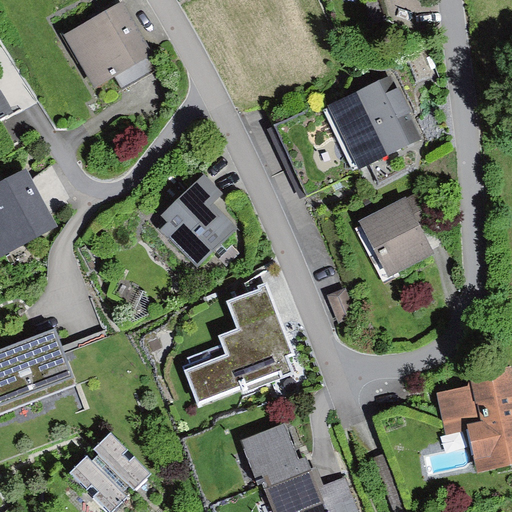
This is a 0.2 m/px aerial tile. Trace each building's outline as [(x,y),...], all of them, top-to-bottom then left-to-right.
[(379,0),(371,0),(366,2),(369,16),(383,13),(379,0)] [(121,9),(66,38),(93,89),(148,60),(121,9)] [(393,79),(331,108),(360,170),(422,140),(393,79)] [(0,120),(13,113),(3,96),(0,91),(0,120)] [(26,171),(0,185),(0,258),(57,228),(26,171)] [(223,195),(204,176),(161,218),(168,225),(160,232),(197,270),(238,230),(213,205),(223,195)] [(422,196),(358,224),(381,275),(429,253),(420,234),(436,227),(422,196)] [(227,357),(187,373),(200,407),(279,377),(280,382),(294,376),(288,359),(294,357),(266,284),(257,287),(259,292),(227,305),(238,332),(220,339),(227,357)] [(346,289),(327,296),(338,323),(357,315),(346,289)] [(56,330),(0,352),(0,407),(75,378),(63,346),(56,330)] [(473,387),(438,395),(447,435),(468,430),(479,475),(511,467),(511,372),(511,368),(471,377),(473,387)] [(284,426),(239,444),(255,482),(261,479),(265,491),(311,474),(306,460),(299,463),(284,426)] [(128,450),(111,433),(93,450),(99,456),(93,462),(88,457),(70,474),(86,490),(92,484),(99,491),(93,498),(107,511),(112,511),(127,498),(123,493),(130,486),(135,490),(152,474),(135,457),(130,462),(123,455),(128,450)] [(407,511),(383,455),(371,460),(393,511),(407,511)] [(311,474),(265,491),(273,511),(358,511),(356,511),(327,511),(318,489),(311,474)] [(345,478),(318,489),(327,511),(356,511),(358,511),(345,478)] [(25,488),(2,511),(48,511),(50,511),(25,488)]
